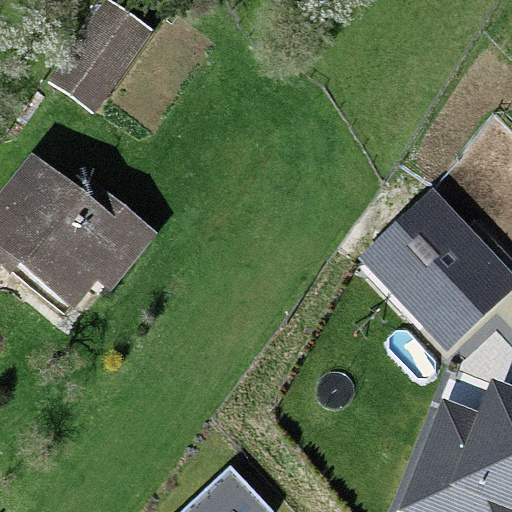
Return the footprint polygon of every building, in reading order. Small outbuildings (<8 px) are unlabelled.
[(110,2),(56,87),(101,116),(156,31),(110,2)] [(143,238),(36,162),(0,213),(0,244),(92,309),(143,238)] [(511,274),(433,188),(358,256),(444,351),(511,289),(511,274)] [(476,413),(441,400),(398,511),(399,511),(511,511),(511,384),(490,376),(476,413)] [(267,511),(227,469),(180,511),(267,511)]
